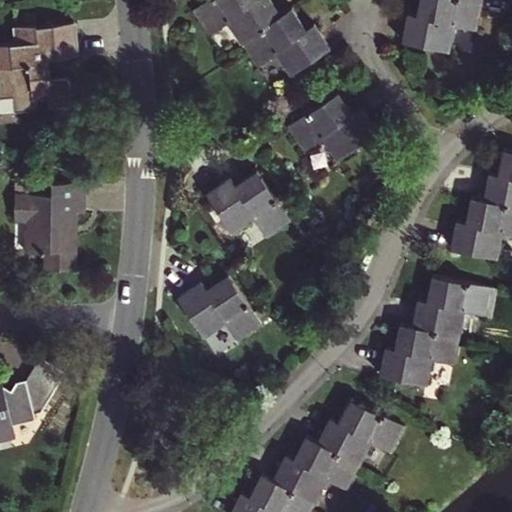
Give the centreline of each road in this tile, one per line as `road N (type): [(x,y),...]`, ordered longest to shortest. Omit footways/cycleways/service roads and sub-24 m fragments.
road 1 (residential): [(121,511),(178,496),(215,473),(340,345),(443,159)]
road 2 (residential): [(129,317),(140,183),(131,0)]
road 3 (residential): [(85,511),(129,317)]
road 4 (residential): [(443,159),(371,49),(371,0)]
road 5 (residential): [(0,316),(129,317)]
